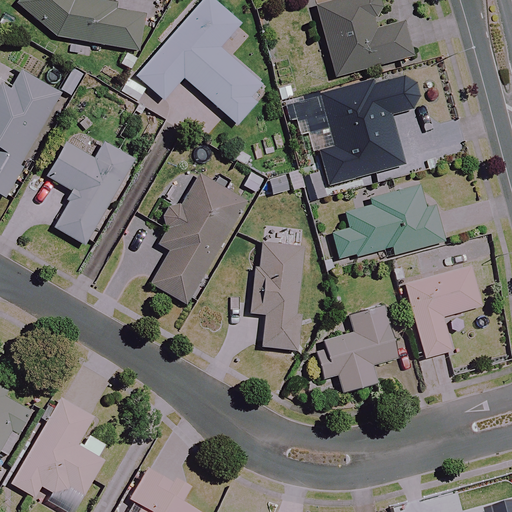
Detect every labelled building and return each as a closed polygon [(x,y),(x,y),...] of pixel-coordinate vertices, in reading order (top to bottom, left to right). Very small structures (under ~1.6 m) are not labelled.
[(138,52),(144,17),(87,7),(78,0),(19,0),(15,5),(55,38),(138,52)] [(239,26),(210,0),(205,0),(137,78),(164,101),(183,79),(237,126),(255,105),(249,99),(263,83),(221,46),(239,26)] [(380,30),(372,0),(349,0),(314,9),(333,80),(413,59),(403,24),(380,30)] [(0,195),(5,198),(59,95),(20,75),(12,91),(1,86),(0,86),(0,195)] [(419,109),(411,79),(334,99),(347,148),(340,149),(348,181),(403,167),(390,116),(419,109)] [(149,94),(128,80),(120,92),(141,106),(149,94)] [(133,162),(102,145),(93,162),(65,147),(47,178),(74,194),(54,230),(85,247),(133,162)] [(264,180),(251,172),(242,187),(255,195),(264,180)] [(309,203),(338,194),(333,178),(318,183),(316,175),(302,180),(309,203)] [(244,202),(198,177),(179,211),(160,200),(149,220),(166,229),(158,245),(170,252),(151,286),(187,306),(244,202)] [(287,177),(266,182),(271,199),(291,193),(287,177)] [(425,210),(420,188),(370,201),(372,207),(345,214),(350,231),(332,235),(338,261),(391,248),(393,256),(445,243),(436,207),(425,210)] [(302,249),(257,246),(253,317),(265,318),(263,350),(297,352),(302,249)] [(481,308),(471,268),(404,286),(424,360),(453,352),(444,318),(481,308)] [(397,359),(383,309),(350,319),(355,335),(313,347),(323,380),(338,375),(344,394),(375,385),(370,367),(397,359)] [(39,413),(0,390),(0,455),(1,453),(12,459),(39,413)] [(98,457),(104,445),(90,437),(82,450),(77,446),(93,418),(60,400),(12,486),(34,499),(40,488),(59,499),(65,489),(82,499),(104,460),(98,457)] [(187,492),(148,471),(131,502),(143,509),(140,511),(195,511),(181,504),(187,492)]
